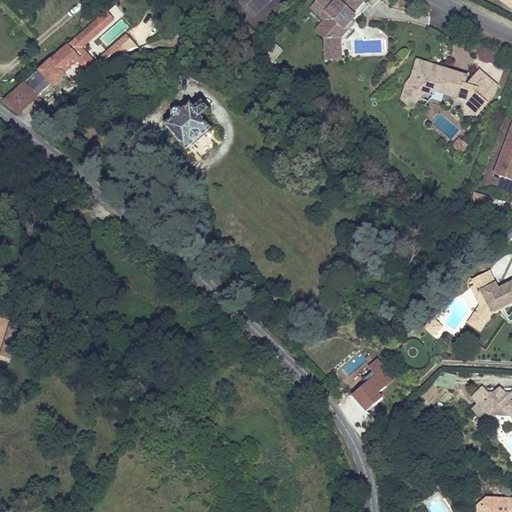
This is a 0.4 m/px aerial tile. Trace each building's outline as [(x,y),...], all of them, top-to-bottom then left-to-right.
[(341,28),(350,17),(347,15),(358,2),(359,0),(318,0),(331,10),(321,21),(330,29),(341,28)] [(511,0),(499,0),(511,9),(511,8),(511,0)] [(347,15),(350,17),(361,5),(358,2),(347,15)] [(116,7),(113,11),(121,20),(125,16),(116,7)] [(113,11),(13,106),(28,117),(63,83),(67,87),(78,77),(76,75),(92,60),(93,59),(91,57),(97,51),(93,47),(94,46),(121,20),(113,11)] [(138,32),(112,57),(116,62),(119,60),(133,54),(127,47),(140,35),(138,32)] [(133,54),(152,46),(140,35),(127,47),(133,54)] [(332,50),(348,49),(347,41),(341,41),(337,38),(331,39),(332,50)] [(103,71),(116,62),(112,57),(108,61),(94,46),(93,47),(97,51),(91,57),(93,59),(92,60),(103,71)] [(431,62),(419,58),(415,71),(415,75),(411,79),(411,85),(421,92),(426,85),(431,87),(434,88),(436,85),(464,93),(463,95),(481,110),(498,90),(485,78),(488,75),(481,69),(469,83),(466,82),(468,74),(441,65),(437,70),(431,62)] [(409,98),(417,105),(431,87),(426,85),(421,92),(411,85),(411,79),(407,80),(409,98)] [(183,147),(207,127),(203,121),(210,115),(203,107),(196,113),(190,106),(186,110),(183,113),(183,112),(182,112),(181,112),(180,111),(178,112),(177,112),(175,113),(175,115),(174,116),(174,118),(174,119),(174,121),(166,127),(183,147)] [(511,182),(511,131),(494,175),(511,182)] [(467,145),(460,139),(454,145),(462,152),(467,145)] [(469,208),(482,212),(487,197),(474,193),(469,208)] [(482,280),(486,287),(481,294),(473,306),(485,314),(493,303),(501,299),(499,295),(504,293),(506,296),(511,293),(511,271),(500,277),(491,259),(473,268),(476,274),(479,281),(482,280)] [(479,281),(476,274),(472,276),(481,294),(486,287),(482,280),(479,281)] [(481,320),(485,314),(473,306),(469,312),(481,320)] [(426,315),(430,320),(439,312),(434,307),(426,315)] [(430,320),(434,324),(443,316),(439,312),(430,320)] [(0,358),(17,361),(23,326),(0,322),(0,358)] [(434,338),(444,330),(439,324),(429,332),(434,338)] [(391,374),(373,359),(366,368),(370,372),(364,380),(367,383),(354,399),(366,409),(371,403),(376,407),(384,397),(379,393),(386,385),(384,383),(391,374)] [(436,388),(454,391),(457,376),(439,373),(436,388)] [(511,394),(511,395),(490,394),(484,387),(473,397),(479,404),(473,409),(483,420),(488,415),(510,416),(511,419),(511,394)] [(376,407),(371,403),(366,409),(371,413),(376,407)] [(495,511),(495,501),(500,501),(501,483),(482,482),(481,489),(470,489),(469,504),(466,504),(465,511),(497,511),(495,511)]
